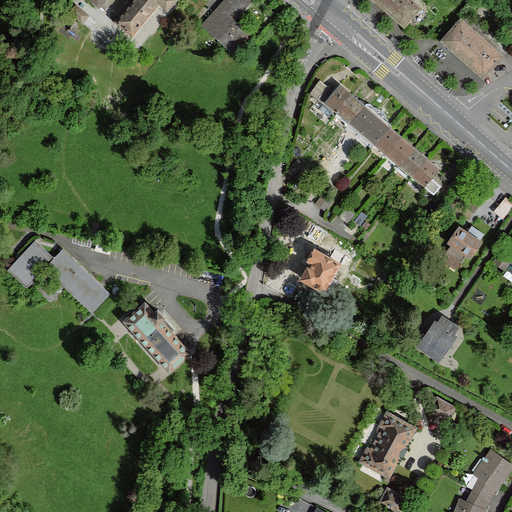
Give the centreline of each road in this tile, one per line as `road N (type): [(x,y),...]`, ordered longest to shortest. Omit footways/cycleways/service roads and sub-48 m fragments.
road 1 (residential): [(326,13),(292,100),(207,511)]
road 2 (secondary): [(455,122),(326,13)]
